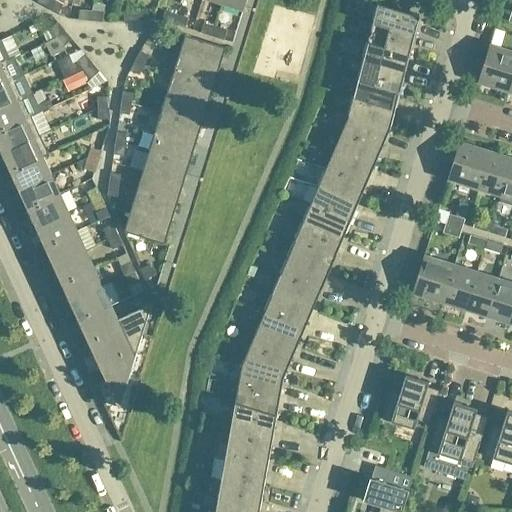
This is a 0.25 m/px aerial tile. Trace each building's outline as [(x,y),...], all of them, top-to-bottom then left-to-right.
[(58,14),(63,5),(53,0),(51,0),(47,8),(58,14)] [(242,11),(245,0),(223,0),(222,4),(242,11)] [(104,5),(93,2),(91,11),(90,21),(102,23),(104,5)] [(418,20),(420,15),(376,2),(371,22),(414,35),(415,32),(414,31),(417,20),(418,20)] [(148,19),(146,9),(134,10),(135,20),(148,19)] [(90,21),(91,11),(79,10),(78,20),(90,21)] [(135,20),(134,10),(122,11),(123,22),(135,20)] [(173,25),(176,15),(164,11),(161,21),(173,25)] [(184,28),(187,18),(176,15),(173,25),(184,28)] [(37,22),(29,26),(33,32),(40,28),(37,22)] [(55,38),(64,31),(57,22),(48,30),(55,38)] [(414,39),(414,35),(371,22),(367,40),(410,54),(411,50),(409,50),(412,38),(414,39)] [(212,37),(215,27),(203,23),(200,33),(212,37)] [(158,38),(161,27),(151,24),(148,35),(158,38)] [(223,40),(226,31),(215,27),(212,37),(223,40)] [(62,48),(71,39),(64,31),(55,38),(44,43),(51,57),(64,52),(62,48)] [(218,67),(225,47),(184,34),(178,55),(218,67)] [(5,60),(8,58),(0,41),(0,40),(0,63),(5,61),(5,60)] [(408,60),(410,54),(367,40),(362,59),(403,72),(407,59),(408,60)] [(508,91),(511,77),(511,52),(490,45),(484,64),(491,66),(485,84),(508,91)] [(143,66),(149,56),(140,51),(134,61),(143,66)] [(92,63),(84,54),(75,62),(83,70),(92,63)] [(212,87),(218,67),(178,55),(172,74),(212,87)] [(400,85),(403,72),(362,59),(357,77),(400,91),(402,85),(400,85)] [(0,86),(14,80),(5,61),(0,63),(0,86)] [(138,75),(143,66),(134,61),(129,71),(138,75)] [(99,71),(92,63),(83,70),(90,79),(99,71)] [(83,70),(70,76),(76,88),(86,82),(90,79),(83,70)] [(206,106),(212,87),(172,74),(166,94),(206,106)] [(399,97),(400,91),(357,77),(352,96),(394,109),(397,97),(399,97)] [(0,108),(22,99),(14,80),(0,86),(0,108)] [(131,104),(132,93),(122,92),(120,103),(131,104)] [(200,126),(206,106),(166,94),(160,113),(200,126)] [(391,122),(394,109),(352,96),(347,115),(390,128),(392,122),(391,122)] [(109,109),(108,97),(97,97),(88,101),(82,110),(84,114),(97,108),(109,109)] [(0,131),(31,117),(22,99),(0,108),(0,131)] [(47,100),(38,104),(41,110),(50,106),(47,100)] [(129,115),(131,104),(120,103),(119,114),(129,115)] [(109,119),(109,109),(97,108),(97,120),(109,119)] [(194,145),(200,126),(160,113),(154,133),(194,145)] [(388,134),(390,128),(347,115),(340,132),(382,145),(387,134),(388,134)] [(39,136),(31,117),(0,131),(0,151),(1,153),(39,136)] [(376,158),(382,145),(340,132),(332,150),(375,164),(378,158),(376,158)] [(124,145),(126,134),(116,133),(114,144),(124,145)] [(188,165),(194,145),(154,133),(147,152),(188,165)] [(48,154),(39,136),(1,153),(10,172),(48,154)] [(123,156),(124,145),(114,144),(113,155),(123,156)] [(478,189),(489,152),(466,145),(461,163),(454,161),(448,179),(478,189)] [(97,162),(101,151),(90,148),(86,158),(97,162)] [(373,170),(375,164),(332,150),(325,168),(366,181),(371,169),(373,170)] [(182,185),(188,165),(147,152),(141,172),(182,185)] [(499,195),(511,159),(489,152),(478,189),(499,195)] [(51,176),(42,157),(48,155),(48,154),(10,172),(18,191),(51,176)] [(94,173),(97,162),(86,158),(83,169),(94,173)] [(511,199),(511,158),(511,159),(499,195),(511,199)] [(361,194),(366,181),(325,168),(317,186),(360,199),(362,194),(361,194)] [(176,204),(182,185),(141,172),(135,192),(176,204)] [(118,186),(120,175),(110,173),(108,184),(118,186)] [(59,194),(51,176),(18,191),(27,209),(59,194)] [(116,197),(118,186),(108,184),(106,195),(116,197)] [(357,205),(360,199),(317,186),(309,203),(351,216),(356,205),(357,205)] [(90,202),(100,197),(96,187),(85,192),(90,202)] [(70,207),(87,201),(83,191),(67,196),(70,207)] [(170,224),(176,204),(135,192),(129,211),(170,224)] [(68,213),(59,194),(27,209),(35,228),(68,213)] [(105,208),(100,197),(90,202),(95,213),(105,208)] [(466,204),(459,202),(455,216),(462,218),(466,204)] [(346,229),(351,216),(309,203),(302,221),(345,235),(347,230),(346,229)] [(163,244),(170,224),(129,211),(123,231),(163,244)] [(76,231),(68,213),(35,228),(44,246),(76,231)] [(461,229),(464,219),(448,214),(445,224),(461,229)] [(488,233),(491,225),(475,220),(472,228),(488,233)] [(342,241),(345,235),(302,221),(294,239),(336,252),(341,240),(342,241)] [(117,235),(113,224),(102,229),(107,239),(117,235)] [(458,238),(461,229),(445,224),(442,233),(458,238)] [(504,238),(507,230),(491,225),(488,233),(504,238)] [(85,250),(76,231),(44,246),(45,249),(52,265),(85,250)] [(122,245),(117,235),(107,239),(112,250),(122,245)] [(483,249),(486,240),(470,235),(467,244),(483,249)] [(330,265),(336,252),(294,239),(286,257),(330,270),(332,265),(330,265)] [(499,254),(502,245),(486,240),(483,249),(499,254)] [(93,269),(85,250),(52,265),(61,284),(61,283),(93,269)] [(442,302),(454,265),(424,256),(419,274),(426,277),(420,295),(442,302)] [(327,276),(330,270),(286,257),(279,274),(321,287),(326,276),(327,276)] [(134,272),(130,261),(119,266),(124,276),(134,272)] [(154,275),(149,265),(140,269),(144,279),(154,275)] [(464,309),(476,272),(454,265),(442,302),(464,309)] [(249,266),(246,276),(254,278),(257,268),(249,266)] [(102,287),(93,269),(61,283),(61,284),(69,302),(102,287)] [(139,282),(134,272),(124,276),(129,287),(139,282)] [(486,316),(497,279),(476,272),(464,309),(486,316)] [(315,300),(321,287),(279,274),(271,292),(314,306),(317,301),(315,300)] [(508,322),(511,309),(511,283),(497,279),(486,316),(508,322)] [(78,321),(111,306),(102,287),(69,302),(78,321)] [(312,312),(314,306),(271,292),(264,310),(305,323),(310,312),(312,312)] [(135,355),(151,304),(127,314),(117,319),(93,330),(94,330),(84,334),(84,335),(102,373),(102,372),(101,371),(135,355)] [(93,330),(117,319),(114,313),(111,306),(78,321),(81,327),(84,335),(84,334),(94,330),(93,330)] [(300,336),(305,323),(264,310),(256,328),(299,341),(301,336),(300,336)] [(296,348),(299,341),(256,328),(248,345),(290,358),(295,347),(296,348)] [(285,371),(290,358),(248,345),(240,364),(284,377),(286,372),(285,371)] [(123,393),(131,369),(135,355),(101,371),(102,372),(102,373),(113,398),(118,408),(123,392),(123,393)] [(283,383),(284,377),(240,364),(237,382),(279,395),(281,383),(283,383)] [(428,424),(438,391),(426,387),(427,383),(428,381),(405,374),(399,393),(390,390),(381,419),(390,422),(413,429),(416,420),(428,424)] [(98,375),(91,378),(94,385),(101,382),(98,375)] [(276,410),(279,395),(237,382),(234,401),(277,415),(278,410),(276,410)] [(276,422),(277,415),(234,401),(230,420),(272,433),(274,422),(276,422)] [(472,465),(486,418),(474,414),(476,408),(453,401),(447,420),(438,417),(430,446),(438,449),(437,454),(472,465)] [(511,412),(506,411),(501,429),(492,427),(483,455),(492,458),(511,464),(511,412)] [(270,448),(272,433),(230,420),(227,441),(229,442),(268,454),(270,454),(271,448),(270,448)] [(265,472),(268,454),(229,442),(227,441),(223,460),(224,461),(226,461),(263,471),(265,472)] [(262,491),(265,472),(263,471),(226,461),(224,461),(223,460),(220,479),(220,480),(223,480),(259,490),(261,491),(262,491)] [(400,511),(412,477),(373,465),(362,500),(380,506),(378,511),(400,511)] [(259,510),(262,491),(261,491),(259,490),(223,480),(220,480),(220,479),(216,499),(217,499),(219,499),(256,509),(258,510),(259,510)] [(258,511),(259,510),(258,510),(256,509),(219,499),(217,499),(216,499),(214,511),(258,511)]
